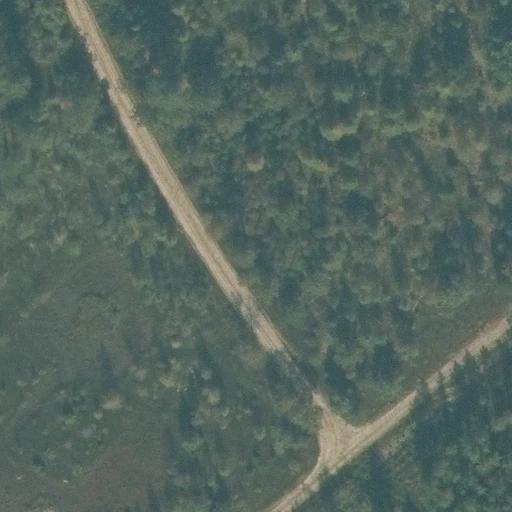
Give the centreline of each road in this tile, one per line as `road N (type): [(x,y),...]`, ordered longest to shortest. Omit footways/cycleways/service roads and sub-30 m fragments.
road 1 (track): [(72,0),(89,45),(231,277),(347,445)]
road 2 (track): [(511,311),(347,445)]
